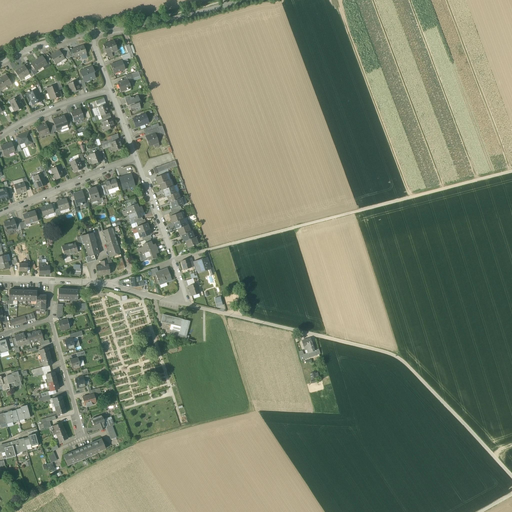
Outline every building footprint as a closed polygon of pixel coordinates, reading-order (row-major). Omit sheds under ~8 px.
[(103,45),(107,54),(111,53),(117,50),(114,41),(103,45)] [(74,58),(80,56),(86,54),(83,46),(71,50),(74,58)] [(51,56),(56,64),(64,59),(59,50),(51,56)] [(33,67),(35,71),(47,64),(45,61),(42,56),(31,63),(33,67)] [(113,69),(114,73),(124,70),(121,61),(110,65),(112,69),(113,69)] [(14,71),(20,80),(24,77),(24,76),(28,73),(29,74),(27,71),(24,66),(24,65),(14,71)] [(83,80),(84,83),(84,82),(84,81),(89,80),(89,81),(95,79),(94,74),(92,75),(92,73),(94,73),(92,67),(80,71),(83,80)] [(0,88),(5,86),(7,88),(12,84),(6,75),(0,78),(0,88)] [(117,84),(120,92),(126,90),(127,91),(128,91),(127,89),(130,88),(127,81),(127,80),(127,81),(117,84)] [(68,84),(71,92),(79,89),(77,84),(76,81),(68,84)] [(48,93),(51,100),(61,96),(59,90),(58,88),(57,85),(46,89),(48,93)] [(31,102),(33,105),(42,101),(39,94),(37,89),(36,89),(27,93),(31,102)] [(9,101),(12,108),(14,112),(23,108),(19,100),(17,96),(17,97),(9,101)] [(129,106),(131,112),(135,110),(136,111),(141,109),(138,103),(137,102),(140,101),(138,96),(130,98),(130,99),(131,101),(126,103),(127,106),(129,106)] [(97,108),(106,105),(103,98),(95,102),(97,108)] [(97,108),(100,116),(109,113),(106,105),(97,108)] [(70,112),(74,122),(84,118),(80,109),(70,112)] [(132,119),(135,128),(148,123),(145,114),(132,119)] [(56,131),(60,130),(60,128),(67,126),(67,127),(69,126),(67,120),(66,121),(65,119),(64,116),(52,120),(54,125),(56,131)] [(104,126),(105,129),(109,128),(109,129),(114,127),(111,119),(105,121),(102,122),(103,126),(104,126)] [(36,127),(40,137),(49,133),(48,129),(46,124),(36,127)] [(27,145),(32,143),(29,135),(28,132),(16,137),(19,145),(25,143),(26,142),(27,145)] [(148,146),(153,144),(155,144),(154,142),(157,141),(155,134),(153,135),(147,137),(148,141),(147,141),(148,146)] [(101,145),(102,150),(111,147),(110,143),(113,142),(112,139),(109,140),(100,143),(101,145)] [(112,146),(113,150),(117,149),(117,150),(122,148),(119,139),(113,142),(110,143),(111,147),(112,146)] [(2,150),(4,156),(14,152),(13,148),(11,142),(0,146),(2,150)] [(102,161),(98,152),(98,151),(89,155),(92,164),(102,161)] [(70,162),(74,173),(82,169),(78,159),(70,162)] [(54,177),(56,180),(64,177),(61,169),(60,165),(59,166),(51,169),(53,173),(52,174),(53,177),(54,177)] [(34,177),(38,188),(46,185),(43,178),(42,174),(41,174),(34,177)] [(157,184),(159,184),(168,181),(166,174),(155,178),(157,184)] [(122,183),(123,189),(133,186),(130,175),(121,178),(123,182),(122,183)] [(106,185),(107,190),(114,188),(117,187),(114,180),(105,183),(106,185)] [(170,180),(168,181),(159,184),(161,191),(163,190),(172,187),(170,180)] [(23,182),(23,183),(14,186),(13,186),(16,194),(26,191),(25,187),(23,182)] [(173,186),(172,187),(163,190),(165,197),(167,196),(176,193),(173,186)] [(0,202),(8,200),(7,194),(5,188),(0,189),(0,202)] [(87,190),(91,201),(97,200),(99,199),(98,196),(95,188),(87,190)] [(74,196),(76,206),(77,206),(85,203),(82,191),(73,194),(74,196)] [(177,192),(176,193),(167,196),(169,203),(170,202),(180,199),(177,192)] [(181,198),(180,199),(170,202),(173,208),(173,209),(175,208),(183,205),(181,198)] [(58,209),(59,211),(69,208),(66,199),(56,201),(58,209)] [(40,208),(43,216),(53,213),(53,210),(51,205),(51,204),(40,208)] [(125,211),(127,215),(142,210),(140,207),(138,208),(136,204),(131,206),(128,207),(129,209),(125,211)] [(143,213),(142,210),(127,215),(128,220),(132,218),(133,220),(141,217),(140,214),(143,213)] [(25,222),(25,224),(37,220),(34,212),(32,213),(31,212),(29,213),(29,214),(23,215),(25,222)] [(172,223),(173,223),(180,220),(178,214),(175,215),(170,217),(172,223)] [(5,229),(6,232),(16,229),(15,225),(13,220),(4,223),(4,225),(3,226),(4,230),(5,229)] [(176,230),(177,229),(184,226),(182,220),(180,220),(173,223),(176,230)] [(136,227),(137,233),(149,229),(147,223),(136,227)] [(112,228),(114,235),(120,233),(118,226),(112,228)] [(179,236),(181,235),(188,232),(186,226),(184,226),(177,229),(179,236)] [(107,258),(107,261),(108,267),(112,266),(110,257),(111,257),(120,254),(114,235),(112,228),(102,231),(110,257),(107,258)] [(151,234),(149,229),(137,233),(139,238),(151,234)] [(183,242),(185,241),(192,238),(190,232),(188,232),(181,235),(183,242)] [(88,257),(94,255),(98,254),(92,233),(80,236),(82,244),(84,244),(88,257)] [(194,238),(192,238),(185,241),(188,248),(193,246),(197,244),(195,237),(194,238)] [(139,248),(141,253),(156,247),(154,244),(152,245),(150,242),(146,243),(142,245),(143,247),(139,248)] [(77,253),(75,246),(74,243),(62,246),(64,256),(65,256),(65,257),(69,256),(69,255),(77,253)] [(158,253),(156,247),(141,253),(143,260),(148,259),(148,261),(152,259),(153,261),(156,259),(156,258),(155,254),(158,253)] [(9,268),(7,262),(6,262),(4,256),(3,256),(0,256),(0,269),(3,268),(3,270),(9,269),(9,268)] [(116,262),(119,270),(125,268),(121,257),(115,259),(116,262)] [(195,262),(198,270),(199,270),(198,269),(202,268),(203,268),(203,270),(209,268),(206,258),(195,262)] [(183,270),(188,269),(190,268),(187,260),(181,262),(183,270)] [(100,261),(100,264),(100,266),(98,266),(95,267),(97,276),(109,274),(108,267),(107,261),(100,261)] [(19,272),(27,272),(27,263),(25,263),(25,264),(19,264),(19,272)] [(38,263),(39,275),(50,274),(49,266),(45,267),(45,263),(42,263),(39,263),(38,263)] [(165,283),(166,283),(171,281),(167,269),(158,272),(158,271),(155,273),(156,275),(158,281),(164,279),(165,283)] [(131,288),(138,286),(138,282),(137,277),(130,278),(131,288)] [(187,280),(189,287),(195,284),(193,278),(191,279),(187,280)] [(188,287),(191,296),(193,295),(200,293),(197,284),(195,284),(189,287),(188,287)] [(77,300),(78,290),(77,290),(58,289),(58,299),(77,300)] [(8,300),(17,300),(18,291),(9,290),(8,300)] [(37,291),(18,291),(17,300),(36,301),(36,296),(37,291)] [(46,296),(36,296),(36,301),(35,310),(41,310),(41,312),(45,313),(45,310),(45,305),(46,296)] [(219,297),(214,298),(217,307),(222,305),(219,297)] [(180,327),(179,332),(178,334),(186,336),(190,321),(182,319),(162,315),(161,322),(171,325),(180,327)] [(25,316),(15,319),(17,324),(26,321),(25,316)] [(61,330),(62,331),(65,330),(64,329),(69,328),(67,320),(58,322),(60,330),(61,330)] [(185,339),(186,336),(178,334),(179,332),(171,330),(170,335),(185,339)] [(33,332),(30,333),(33,342),(38,340),(43,339),(40,331),(36,332),(36,331),(33,332)] [(23,345),(33,342),(30,333),(23,335),(23,333),(14,336),(14,338),(17,347),(18,347),(17,345),(23,343),(23,345)] [(304,347),(306,346),(312,344),(310,338),(302,341),(304,347)] [(74,347),(75,347),(73,342),(72,339),(67,340),(64,341),(66,349),(68,349),(68,350),(74,349),(74,347)] [(5,340),(0,340),(0,353),(8,351),(5,340)] [(314,350),(312,344),(306,346),(308,353),(315,351),(314,350)] [(39,351),(41,359),(50,356),(47,348),(39,351)] [(52,365),(50,356),(41,359),(43,367),(52,365)] [(79,366),(80,366),(79,362),(78,358),(69,360),(72,369),(73,368),(74,369),(79,368),(79,366)] [(6,376),(6,377),(8,384),(14,382),(15,387),(17,386),(21,385),(21,384),(17,372),(11,373),(11,374),(6,376)] [(45,375),(48,383),(56,380),(54,372),(45,375)] [(0,376),(0,385),(2,385),(4,390),(9,388),(8,384),(6,377),(1,378),(1,376),(0,376)] [(85,385),(84,381),(83,377),(75,379),(77,388),(79,387),(79,389),(85,387),(84,386),(85,385)] [(59,389),(56,380),(48,383),(50,391),(55,390),(59,389)] [(86,405),(86,407),(92,405),(91,404),(95,402),(93,394),(82,397),(84,406),(86,405)] [(53,403),(54,407),(63,405),(61,396),(52,399),(53,403)] [(15,410),(18,420),(24,418),(25,419),(30,418),(27,405),(20,407),(20,409),(15,410)] [(65,413),(63,405),(54,407),(57,415),(65,413)] [(4,413),(6,424),(13,422),(13,423),(18,422),(15,410),(11,411),(11,412),(8,413),(7,412),(4,413)] [(95,427),(98,426),(103,424),(104,423),(105,423),(104,422),(103,420),(102,415),(101,415),(99,416),(92,419),(91,419),(94,427),(95,427)] [(104,423),(106,428),(112,426),(114,425),(111,419),(109,420),(104,422),(105,423),(104,423)] [(52,426),(54,430),(56,434),(64,431),(61,423),(52,426)] [(68,439),(64,431),(56,434),(59,442),(68,439)] [(28,437),(23,439),(25,446),(30,445),(31,447),(38,445),(35,434),(28,436),(28,437)] [(11,442),(12,446),(14,452),(21,450),(22,452),(26,450),(25,446),(23,439),(11,442)] [(90,445),(82,448),(86,457),(92,454),(93,455),(97,453),(96,451),(101,449),(101,450),(105,449),(105,450),(106,449),(101,439),(92,443),(92,442),(90,443),(90,445)] [(14,454),(14,452),(12,446),(10,446),(9,443),(1,445),(2,447),(0,447),(0,448),(1,452),(1,453),(2,456),(9,454),(9,458),(15,456),(14,454)] [(75,461),(86,457),(82,448),(74,451),(71,452),(71,453),(63,456),(63,455),(67,466),(68,465),(67,465),(71,463),(71,464),(76,462),(75,461)] [(55,471),(52,462),(51,463),(47,464),(49,473),(55,471)]
